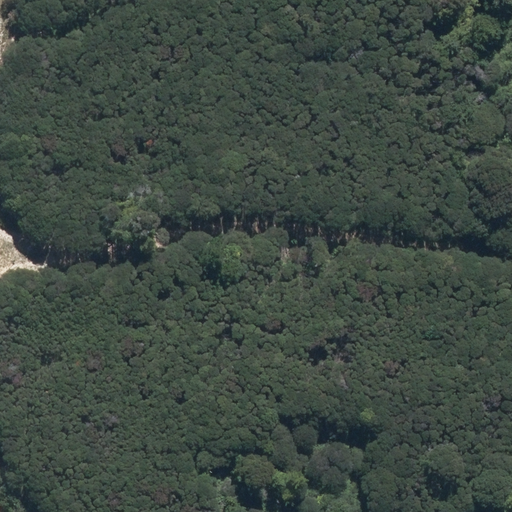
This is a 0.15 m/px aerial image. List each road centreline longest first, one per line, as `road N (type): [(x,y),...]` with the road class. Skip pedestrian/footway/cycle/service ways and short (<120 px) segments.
road 1 (track): [(0,234),(121,246),(225,222),(375,229),(511,260)]
road 2 (track): [(0,273),(121,246)]
